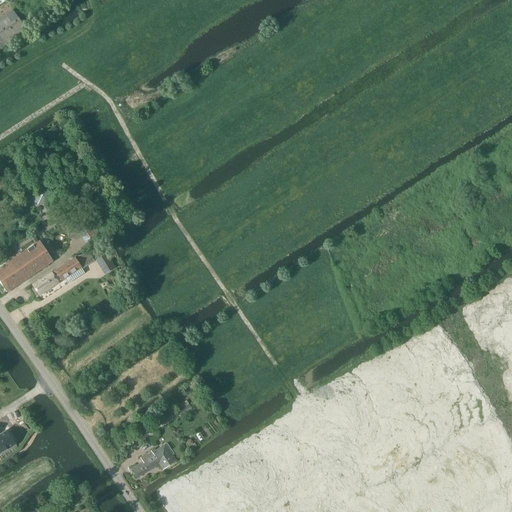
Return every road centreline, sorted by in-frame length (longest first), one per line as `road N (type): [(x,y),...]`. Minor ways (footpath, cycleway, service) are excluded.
road 1 (track): [(0,138),(86,82),(108,99),(174,217),(274,362)]
road 2 (unclassified): [(139,511),(0,309)]
road 3 (track): [(0,82),(87,27),(89,0)]
